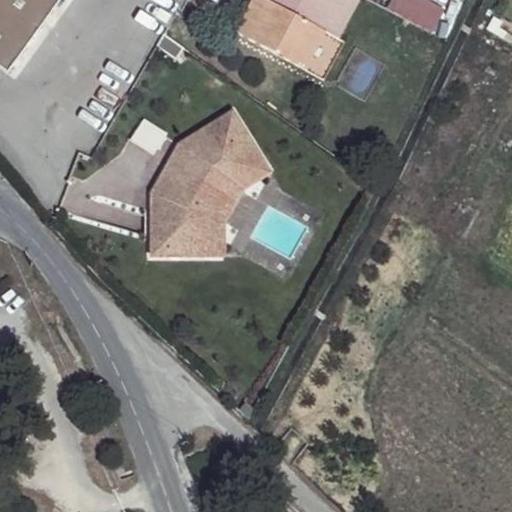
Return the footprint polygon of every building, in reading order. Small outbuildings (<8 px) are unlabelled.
[(0,0),(0,69),(13,78),(66,0),(0,0)] [(334,45),(252,0),(247,0),(226,36),(320,92),(339,50),(334,45)] [(252,0),(334,45),(356,4),(361,5),(363,0),(252,0)] [(250,143),(230,110),(176,142),(148,193),(147,256),(204,257),(204,216),(222,180),(243,168),(234,153),(250,143)] [(204,216),(204,257),(219,257),(219,223),(238,190),(266,173),(250,143),(234,153),(243,168),(222,180),(204,216)]
